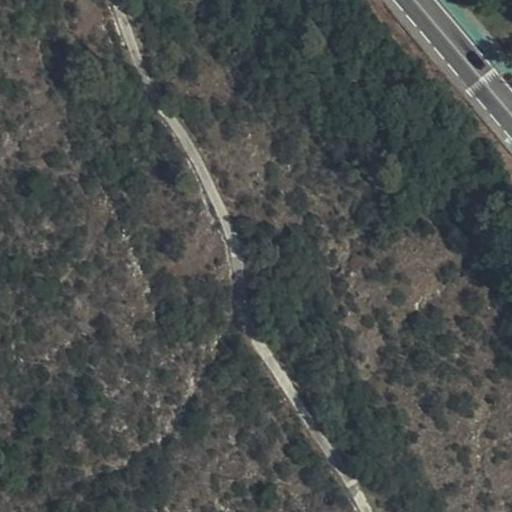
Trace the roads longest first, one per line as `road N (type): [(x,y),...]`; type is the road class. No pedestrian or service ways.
road 1 (track): [(367,511),(348,469),(247,320),(238,241),(145,86),(118,0)]
road 2 (primary): [(511,114),(412,0)]
